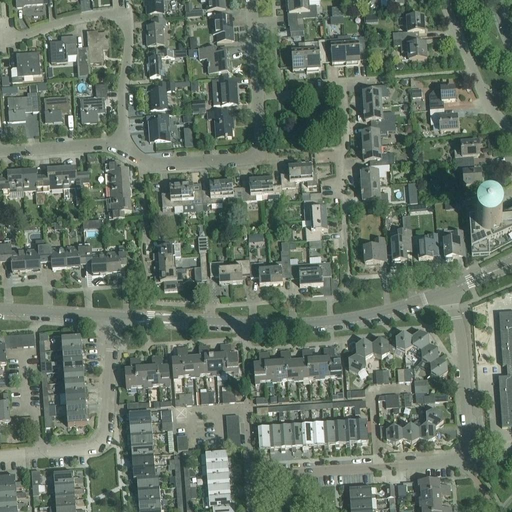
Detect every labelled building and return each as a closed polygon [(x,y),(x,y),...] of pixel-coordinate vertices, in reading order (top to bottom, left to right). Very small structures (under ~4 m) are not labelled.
[(15,0),(17,9),(23,9),(23,7),(43,6),(42,0),(15,0)] [(163,15),(162,0),(144,0),(144,3),(146,3),(147,16),(163,15)] [(200,0),(201,4),(207,4),(207,12),(215,11),(225,11),(224,2),(223,3),(223,0),(200,0)] [(319,0),(307,0),(289,1),(288,1),(289,16),(297,15),(297,21),(303,21),(317,20),(316,7),(320,7),(319,0)] [(375,0),(376,0),(379,0),(380,0),(381,9),(403,7),(402,0),(375,0)] [(193,12),(192,5),(185,6),(186,19),(203,18),(202,11),(193,12)] [(226,27),(226,17),(231,17),(231,16),(212,18),(213,36),(217,36),(217,43),(233,42),(232,26),(226,27)] [(393,42),(413,40),(413,34),(424,33),(423,18),(406,20),(407,34),(400,35),(393,35),(393,42)] [(164,47),(163,28),(165,27),(165,21),(152,22),(152,28),(147,28),(148,40),(147,40),(147,48),(164,47)] [(94,36),(94,34),(87,35),(88,45),(89,59),(83,59),(84,80),(91,79),(90,65),(103,64),(102,52),(109,51),(108,42),(109,42),(109,39),(108,39),(107,35),(94,36)] [(332,67),(346,66),(344,38),(338,38),(338,41),(331,41),(324,42),(325,62),(325,63),(326,63),(326,62),(331,61),(332,67)] [(344,38),(346,66),(361,65),(361,59),(366,59),(366,60),(367,60),(366,39),(351,40),(351,38),(344,38)] [(77,57),(76,39),(75,39),(65,40),(65,45),(62,45),(62,43),(50,44),(50,45),(51,65),(67,64),(67,63),(67,61),(68,61),(68,58),(77,57)] [(413,46),(413,40),(393,42),(394,48),(401,48),(401,54),(408,54),(408,62),(426,60),(425,45),(413,46)] [(325,62),(324,42),(318,42),(319,50),(312,51),(311,44),(304,45),(306,73),(320,72),(320,62),(325,62)] [(292,73),(306,73),(304,45),(298,45),(298,52),(291,53),(292,73)] [(217,55),(216,50),(218,50),(218,49),(200,50),(201,62),(208,61),(209,76),(222,75),(223,81),(229,80),(228,75),(231,74),(229,74),(228,55),(230,55),(230,54),(217,55)] [(149,73),(150,80),(165,79),(164,68),(162,68),(162,61),(174,60),(174,52),(150,54),(151,66),(146,66),(147,73),(149,73)] [(12,85),(23,84),(23,78),(40,77),(39,55),(16,56),(17,70),(13,71),(11,72),(12,85)] [(229,87),(229,80),(223,81),(212,82),(214,108),(237,106),(236,93),(237,93),(236,86),(229,87)] [(175,88),(175,84),(154,86),(160,86),(160,91),(146,92),(146,93),(150,92),(152,111),(147,112),(168,111),(166,93),(175,92),(175,88)] [(105,117),(104,100),(107,99),(107,91),(106,86),(95,87),(95,92),(96,100),(80,101),(82,125),(98,124),(97,114),(104,113),(105,117)] [(363,109),(381,108),(380,100),(388,100),(387,87),(375,88),(375,94),(363,95),(364,100),(362,100),(363,109)] [(430,112),(444,111),(443,103),(455,102),(454,88),(440,89),(436,91),(434,93),(432,95),(430,97),(429,98),(430,112)] [(412,99),(422,99),(422,91),(412,91),(412,99)] [(33,116),(32,106),(32,98),(8,100),(9,124),(25,123),(25,113),(32,112),(32,116),(33,116)] [(69,115),(68,105),(68,99),(44,101),(45,114),(46,124),(45,124),(45,125),(63,123),(62,123),(61,123),(61,113),(68,113),(69,115)] [(193,116),(206,115),(205,102),(192,103),(193,116)] [(382,116),(381,108),(363,109),(363,116),(363,118),(365,118),(365,123),(378,122),(378,128),(395,127),(394,115),(390,115),(382,116)] [(444,118),(444,111),(430,112),(431,126),(438,126),(439,134),(457,132),(456,117),(444,118)] [(229,119),(228,113),(218,113),(208,114),(209,120),(215,120),(215,130),(216,140),(225,139),(225,140),(227,140),(227,139),(232,139),(231,126),(233,126),(233,118),(229,119)] [(166,134),(166,133),(166,127),(170,126),(169,117),(155,118),(155,124),(149,124),(150,144),(171,142),(170,134),(166,134)] [(361,149),(380,148),(379,140),(387,140),(387,133),(391,133),(395,133),(395,127),(378,128),(379,134),(362,135),(362,140),(361,140),(361,149)] [(470,166),(470,158),(479,158),(478,143),(461,144),(462,152),(454,152),(454,160),(455,160),(456,167),(470,166)] [(380,156),(380,148),(361,149),(362,156),(362,158),(364,158),(364,163),(377,162),(377,168),(389,167),(394,167),(393,155),(388,155),(380,156)] [(121,172),(121,166),(105,167),(106,174),(108,173),(109,187),(129,186),(128,171),(121,172)] [(312,174),(311,166),(299,167),(301,185),(307,184),(308,188),(316,188),(315,173),(312,174)] [(470,172),(470,166),(456,167),(456,174),(463,174),(464,188),(481,187),(480,172),(470,172)] [(296,190),(296,185),(301,185),(299,167),(288,168),(289,177),(280,178),(281,187),(282,202),(284,202),(283,191),(296,190)] [(360,190),(379,188),(378,180),(386,179),(386,174),(389,174),(389,167),(377,168),(378,174),(361,175),(361,180),(360,180),(360,190)] [(76,176),(76,169),(61,170),(63,191),(75,190),(76,201),(83,200),(82,191),(83,191),(82,176),(76,176)] [(43,194),(50,194),(50,192),(63,191),(61,170),(47,171),(48,178),(42,178),(43,194)] [(36,179),(36,172),(21,173),(23,194),(37,193),(37,195),(43,194),(42,178),(36,179)] [(3,197),(10,196),(10,194),(23,194),(21,173),(7,174),(8,181),(2,181),(3,197)] [(273,188),(272,180),(261,181),(262,197),(268,197),(268,203),(282,202),(281,187),(273,188)] [(242,205),(257,204),(256,198),(262,197),(261,181),(249,182),(250,189),(241,190),(242,205)] [(182,186),(181,186),(182,208),(183,208),(183,214),(203,213),(201,192),(193,193),(192,186),(191,186),(189,184),(187,183),(185,183),(183,184),(182,186)] [(242,205),(241,190),(233,190),(232,183),(220,184),(222,205),(222,200),(228,199),(229,205),(242,205)] [(203,213),(208,212),(207,206),(222,205),(220,184),(209,184),(210,192),(201,192),(203,213)] [(110,200),(130,199),(129,186),(109,187),(110,200)] [(161,195),(162,209),(182,208),(181,186),(169,187),(170,195),(161,195)] [(379,197),(379,188),(360,190),(361,196),(361,198),(363,198),(363,203),(376,202),(376,208),(388,207),(387,196),(379,197)] [(109,221),(114,221),(124,220),(124,214),(131,214),(130,199),(110,200),(111,215),(109,215),(109,221)] [(316,210),(316,202),(310,203),(303,203),(305,223),(310,223),(327,222),(326,210),(316,210)] [(499,215),(499,214),(495,211),(492,210),(487,209),(483,211),(479,213),(477,217),(469,218),(472,257),(490,255),(488,242),(511,232),(511,212),(501,217),(500,216),(499,215)] [(153,227),(163,226),(162,218),(153,218),(153,227)] [(392,263),(406,262),(406,250),(412,249),(410,234),(409,218),(402,219),(403,234),(398,234),(398,241),(391,242),(392,263)] [(306,243),(308,243),(318,242),(318,234),(327,233),(327,222),(310,223),(311,229),(306,230),(306,243)] [(464,250),(463,233),(452,234),(445,235),(445,234),(444,234),(444,242),(444,251),(443,251),(443,254),(444,254),(445,259),(459,259),(458,251),(464,250)] [(425,244),(417,245),(418,261),(432,260),(432,252),(438,251),(437,236),(424,237),(425,244)] [(207,239),(198,240),(198,249),(199,255),(206,255),(208,255),(208,248),(207,239)] [(153,262),(159,261),(158,261),(175,260),(181,260),(180,245),(174,246),(174,241),(158,242),(158,249),(158,255),(153,256),(153,262)] [(380,264),(379,257),(388,256),(387,241),(375,242),(376,248),(364,249),(364,256),(363,256),(363,258),(364,258),(365,265),(380,264)] [(26,273),(40,272),(40,265),(45,265),(44,242),(36,243),(37,252),(25,253),(26,273)] [(45,249),(44,242),(45,265),(51,264),(52,271),(66,270),(64,250),(52,251),(52,249),(45,249)] [(11,254),(11,243),(4,244),(5,263),(11,262),(12,274),(26,273),(25,253),(11,254)] [(92,256),(91,246),(84,247),(86,265),(92,265),(92,276),(107,275),(105,255),(92,256)] [(66,270),(80,269),(80,266),(86,265),(84,247),(79,247),(79,249),(64,250),(66,270)] [(107,275),(121,274),(120,267),(126,267),(125,247),(118,248),(119,254),(105,255),(107,275)] [(276,270),(270,270),(271,286),(283,285),(282,278),(291,277),(290,268),(291,268),(291,267),(290,264),(289,264),(289,253),(280,254),(281,264),(276,265),(276,270)] [(322,277),(331,277),(330,264),(321,265),(321,258),(310,259),(310,266),(312,287),(323,287),(322,277)] [(154,273),(159,273),(176,271),(175,260),(158,261),(159,261),(159,268),(153,269),(154,273)] [(251,278),(250,263),(236,264),(236,268),(230,269),(231,285),(242,284),(242,275),(250,274),(250,278),(251,278)] [(250,267),(250,263),(251,278),(251,280),(259,280),(259,287),(271,286),(270,270),(265,271),(264,266),(250,267)] [(224,269),(224,264),(209,265),(210,279),(219,278),(219,286),(231,285),(230,269),(224,269)] [(291,277),(291,279),(299,279),(300,288),(312,287),(310,266),(291,267),(291,268),(290,268),(291,277)] [(160,278),(154,278),(155,284),(163,284),(164,292),(177,291),(176,283),(182,282),(182,275),(186,275),(185,271),(176,271),(159,273),(160,278)] [(511,314),(499,315),(499,316),(503,367),(502,367),(502,368),(506,367),(507,378),(498,379),(498,380),(501,409),(502,424),(501,424),(502,429),(511,428),(511,314)] [(405,354),(413,350),(412,339),(404,335),(406,334),(405,334),(395,340),(396,351),(405,354)] [(428,338),(420,334),(412,339),(413,350),(421,353),(429,348),(428,336),(428,338)] [(81,346),(81,340),(61,341),(62,352),(84,350),(84,345),(81,346)] [(389,356),(389,346),(378,340),(377,341),(379,342),(372,347),(372,357),(381,361),(389,356)] [(365,362),(372,357),(372,347),(361,342),(363,343),(355,348),(356,357),(356,358),(365,362)] [(216,376),(227,376),(225,346),(220,346),(221,356),(215,357),(216,376)] [(231,356),(230,346),(225,346),(227,376),(238,375),(238,377),(238,375),(237,355),(231,356)] [(209,357),(208,347),(204,348),(206,377),(216,376),(215,357),(209,357)] [(195,378),(206,377),(204,348),(198,348),(199,358),(193,358),(195,378)] [(437,352),(429,348),(421,353),(421,363),(430,367),(438,361),(437,349),(437,350),(437,352)] [(174,382),(173,380),(184,379),(182,349),(177,349),(178,359),(171,360),(173,380),(173,382),(174,382)] [(188,359),(187,349),(182,349),(184,379),(195,378),(193,358),(188,359)] [(63,363),(82,361),(82,356),(85,356),(84,350),(62,352),(63,363)] [(319,380),(329,380),(327,350),(323,350),(324,360),(318,361),(319,380)] [(334,359),(333,350),(327,350),(329,380),(341,379),(340,359),(334,359)] [(298,382),(308,381),(306,351),(302,352),(302,362),(296,362),(298,382)] [(312,361),(312,351),(306,351),(308,381),(319,380),(318,361),(312,361)] [(291,362),(290,352),(285,353),(287,383),(298,382),(296,362),(291,362)] [(276,383),(287,383),(285,353),(280,353),(281,363),(274,364),(276,383)] [(255,387),(255,385),(266,384),(263,354),(258,355),(259,365),(253,365),(255,385),(255,387)] [(269,364),(269,354),(263,354),(266,384),(276,383),(274,364),(269,364)] [(148,389),(159,388),(157,358),(151,359),(152,369),(147,369),(148,389)] [(162,368),(162,358),(157,358),(159,388),(169,387),(169,389),(170,389),(170,387),(168,368),(162,368)] [(366,372),(365,362),(356,358),(349,362),(348,360),(349,372),(358,378),(366,372)] [(126,390),(136,389),(137,389),(135,360),(130,360),(131,370),(124,371),(126,390),(126,392),(127,392),(126,390)] [(141,369),(140,360),(135,360),(137,389),(148,389),(147,369),(141,369)] [(83,367),(82,361),(63,363),(64,373),(86,372),(85,367),(83,367)] [(446,365),(438,361),(430,367),(431,377),(439,380),(447,375),(446,363),(446,365)] [(64,384),(84,383),(84,377),(86,377),(86,372),(64,373),(64,384)] [(415,390),(427,389),(427,381),(414,382),(415,390)] [(84,389),(84,383),(64,384),(59,385),(59,396),(65,395),(87,394),(87,389),(84,389)] [(66,406),(85,405),(85,399),(88,399),(87,394),(65,395),(66,406)] [(0,424),(10,423),(10,420),(8,395),(3,395),(4,404),(0,404),(0,424)] [(175,408),(186,408),(185,396),(179,397),(179,401),(174,402),(175,408)] [(392,410),(391,397),(385,397),(379,398),(378,402),(378,403),(385,402),(386,410),(392,410)] [(355,417),(360,417),(359,411),(366,410),(365,402),(354,403),(354,409),(355,417)] [(86,410),(85,405),(66,406),(67,417),(89,415),(88,410),(86,410)] [(256,410),(257,418),(268,417),(268,414),(268,409),(256,410)] [(443,428),(442,415),(434,411),(426,417),(427,426),(435,430),(442,425),(443,428)] [(162,424),(172,423),(171,412),(161,413),(162,424)] [(150,414),(125,415),(126,421),(129,420),(129,426),(151,425),(150,414)] [(68,428),(87,427),(87,421),(89,420),(89,415),(67,417),(68,428)] [(45,430),(51,429),(53,429),(52,418),(44,418),(45,430)] [(430,446),(428,445),(436,440),(435,430),(427,426),(418,422),(410,427),(419,431),(419,441),(430,446)] [(172,432),(172,423),(162,424),(162,433),(172,432)] [(356,448),(361,448),(360,445),(368,444),(367,423),(355,424),(357,445),(356,445),(356,448)] [(346,449),(350,449),(350,445),(356,445),(357,445),(355,424),(344,425),(346,446),(345,446),(346,449)] [(151,425),(129,426),(126,426),(126,430),(130,430),(130,437),(152,435),(151,425)] [(335,447),(333,425),(323,426),(325,447),(324,447),(324,451),(328,450),(328,447),(335,446),(335,447)] [(339,450),(339,446),(345,446),(346,446),(344,425),(333,425),(335,447),(335,446),(335,450),(339,450)] [(313,451),(317,451),(317,448),(324,447),(325,447),(323,426),(312,427),(314,448),(313,448),(313,451)] [(292,453),(296,452),(295,449),(302,449),(301,427),(290,428),(292,449),(291,450),(292,453)] [(302,452),(306,452),(306,449),(313,448),(314,448),(312,427),(301,427),(302,449),(302,452)] [(419,441),(419,431),(410,427),(402,432),(402,442),(403,442),(413,447),(414,447),(412,446),(419,441)] [(285,453),(285,450),(291,450),(292,449),(290,428),(279,429),(281,451),(281,450),(281,453),(285,453)] [(380,440),(386,439),(386,443),(397,448),(396,447),(402,442),(402,432),(393,428),(379,429),(380,440)] [(259,455),(263,455),(263,451),(270,451),(269,429),(258,430),(259,455)] [(281,451),(279,429),(269,429),(270,451),(270,454),(274,454),(274,451),(281,450),(281,451)] [(152,435),(130,437),(127,437),(127,443),(130,442),(131,448),(152,446),(156,446),(156,442),(152,442),(152,435)] [(178,453),(188,453),(187,438),(177,439),(178,453)] [(153,457),(152,446),(131,448),(128,448),(128,452),(131,452),(132,458),(153,457)] [(227,462),(227,454),(205,456),(206,467),(228,465),(228,466),(231,465),(231,461),(227,462)] [(154,468),(153,457),(132,458),(128,459),(129,463),(132,462),(132,469),(154,468)] [(228,472),(228,466),(228,465),(206,467),(207,477),(228,476),(232,476),(231,472),(228,472)] [(154,468),(132,469),(129,469),(130,473),(133,473),(133,480),(155,479),(154,468)] [(39,487),(41,487),(40,473),(31,473),(32,488),(33,488),(39,487)] [(73,480),(73,474),(53,475),(54,487),(74,485),(83,485),(82,479),(73,480)] [(229,483),(228,476),(207,477),(207,488),(229,487),(232,487),(232,483),(229,483)] [(15,484),(15,478),(0,479),(0,490),(16,489),(25,489),(24,484),(15,484)] [(158,479),(155,479),(133,480),(134,485),(137,485),(137,491),(159,490),(158,479)] [(440,488),(439,482),(420,483),(417,483),(417,484),(420,484),(420,494),(450,492),(450,487),(440,488)] [(74,491),(74,485),(54,487),(55,497),(74,496),(83,496),(83,490),(74,491)] [(230,494),(229,487),(207,488),(208,499),(230,498),(233,498),(233,494),(230,494)] [(387,500),(389,500),(394,499),(393,488),(386,488),(387,500)] [(16,495),(16,489),(0,490),(0,501),(17,500),(25,500),(25,494),(16,495)] [(371,496),(371,489),(346,491),(346,495),(349,495),(350,502),(371,501),(371,500),(375,500),(375,496),(371,496)] [(160,501),(159,490),(137,491),(134,492),(134,496),(138,495),(138,502),(160,501)] [(421,506),(441,504),(440,498),(450,497),(450,492),(420,494),(421,506)] [(75,502),(74,496),(55,497),(56,508),(75,507),(84,506),(84,501),(75,502)] [(230,505),(230,498),(208,499),(209,510),(212,510),(234,508),(234,504),(230,505)] [(17,506),(17,500),(0,501),(0,511),(17,511),(26,510),(26,505),(17,506)] [(160,501),(138,502),(135,502),(135,506),(138,506),(138,511),(147,511),(161,511),(160,501)] [(359,511),(372,511),(371,501),(350,502),(346,502),(347,506),(350,506),(350,511),(359,511)]
